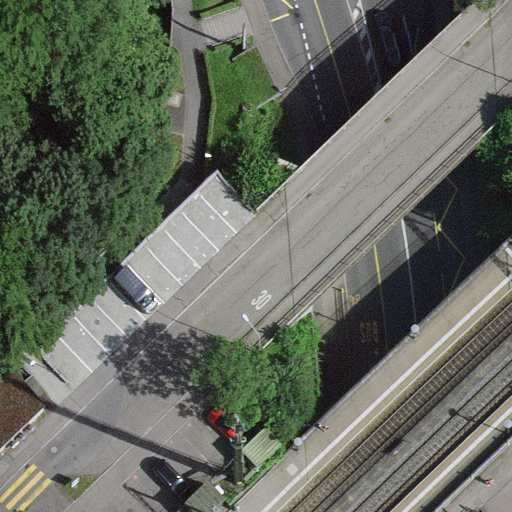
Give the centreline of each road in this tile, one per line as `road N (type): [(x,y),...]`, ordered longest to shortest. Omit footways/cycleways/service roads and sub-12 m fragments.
road 1 (residential): [(511,49),(106,431),(24,489),(8,511)]
road 2 (secondary): [(412,511),(401,292),(375,96),(353,0)]
